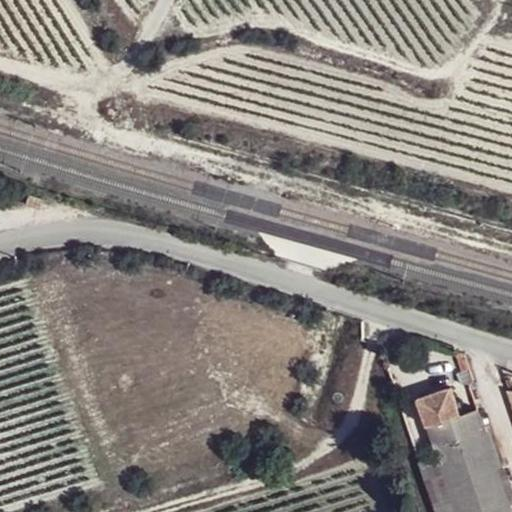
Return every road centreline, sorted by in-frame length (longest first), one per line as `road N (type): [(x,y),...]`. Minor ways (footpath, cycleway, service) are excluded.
road 1 (residential): [(511,352),(129,236),(62,234),(0,248)]
road 2 (track): [(87,89),(88,111),(120,137),(511,247)]
road 3 (track): [(0,64),(65,89),(87,89),(132,62),(169,0)]
